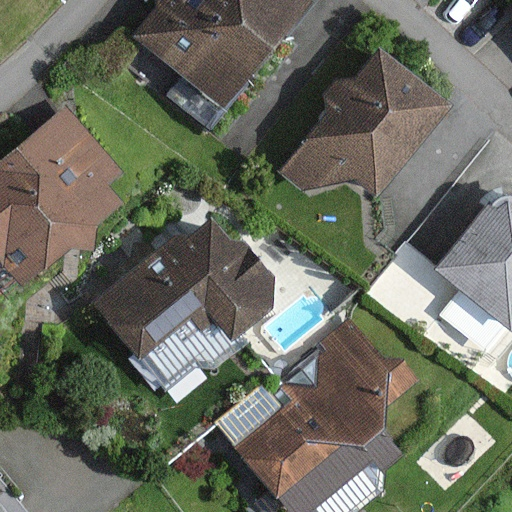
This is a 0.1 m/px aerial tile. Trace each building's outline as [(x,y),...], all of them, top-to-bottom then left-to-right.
[(158,0),(159,2),(131,37),(225,111),(313,0),(158,0)] [(452,106),(381,50),(355,82),(337,83),(324,99),(328,116),(281,175),(306,195),(356,182),(378,199),(452,106)] [(66,107),(0,162),(0,291),(2,294),(17,282),(22,289),(72,248),(95,251),(99,225),(123,205),(108,187),(124,174),(66,107)] [(511,334),(511,193),(505,194),(497,198),(490,204),(435,272),(511,334)] [(233,243),(213,218),(190,237),(179,235),(94,304),(141,362),(144,359),(169,390),(196,369),(217,371),(248,347),(241,338),(274,311),(276,279),(245,242),(233,243)] [(286,384),(273,394),(263,383),(214,424),(287,511),(359,511),(384,492),(385,472),(405,456),(386,431),(388,407),(421,381),(405,360),(385,359),(350,318),(318,344),(321,348),(282,380),(286,384)]
